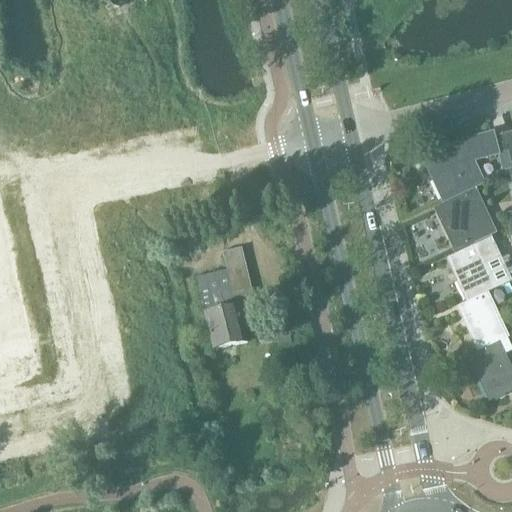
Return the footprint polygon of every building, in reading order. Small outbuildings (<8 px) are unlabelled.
[(492,135),(463,143),(424,161),(443,202),(482,184),(472,162),(497,155),(492,135)] [(477,193),(445,207),(436,211),(455,252),(496,233),(477,193)] [(499,259),(490,241),(457,257),(461,266),(452,270),(467,302),(494,289),(484,266),(499,259)] [(222,254),(225,265),(244,260),(242,249),(222,254)] [(225,265),(226,272),(227,276),(247,271),(244,260),(225,265)] [(247,271),(227,276),(230,286),(249,282),(247,271)] [(227,276),(226,272),(196,279),(204,314),(213,351),(247,343),(244,332),(250,330),(244,306),(235,308),(232,297),(230,286),(227,276)] [(249,282),(230,286),(232,297),(252,292),(249,282)] [(252,292),(232,297),(235,308),(244,306),(254,303),(252,292)] [(464,319),(479,351),(506,338),(487,297),(469,306),(473,315),(464,319)] [(272,333),(273,344),(290,343),(289,331),(272,333)] [(476,369),(490,400),(511,390),(511,374),(499,347),(480,356),(484,365),(476,369)]
